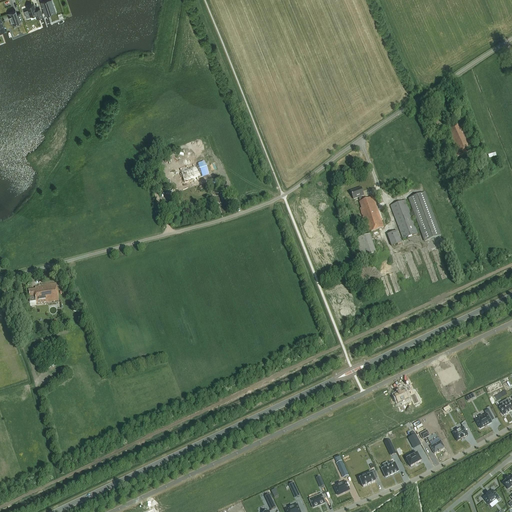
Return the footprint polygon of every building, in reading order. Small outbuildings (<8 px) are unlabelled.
[(54,11),(50,0),(45,0),(40,2),(42,7),(43,7),(44,9),(43,9),(44,13),(47,12),(47,13),(54,11)] [(34,4),(26,7),(28,10),(30,16),(35,14),(37,18),(42,16),(40,9),(36,10),(34,4)] [(23,20),(20,13),(17,14),(16,10),(8,13),(12,24),(19,22),(19,21),(23,20)] [(457,158),(473,151),(466,135),(464,134),(463,131),(460,132),(458,126),(449,130),(450,132),(447,133),(457,158)] [(203,176),(209,174),(206,164),(199,166),(199,164),(195,165),(195,163),(180,168),(186,184),(198,180),(197,179),(203,177),(203,176)] [(359,198),(360,202),(359,203),(361,209),(360,209),(361,213),(363,218),(368,233),(384,227),(373,198),(363,201),(361,197),(364,196),(361,188),(351,192),(354,200),(359,198)] [(409,214),(410,217),(415,215),(424,242),(441,236),(426,193),(409,199),(413,212),(409,214)] [(403,240),(417,235),(410,217),(409,214),(405,202),(391,207),(403,240)] [(392,247),(401,244),(397,232),(388,236),(392,247)] [(361,258),(376,254),(370,235),(355,239),(361,258)] [(372,268),(370,267),(368,267),(366,267),(364,268),(362,268),(360,270),(358,272),(357,273),(356,275),(355,277),(355,280),(355,282),(356,284),(357,286),(358,287),(360,289),(361,290),(363,291),(365,291),(368,292),(370,291),(372,291),(374,290),(375,289),(377,287),(378,285),(379,284),(380,281),(380,279),(380,277),(379,275),(378,273),(377,271),(376,270),(374,269),(372,268)] [(35,302),(35,304),(58,301),(56,284),(38,286),(39,287),(35,287),(35,289),(28,290),(29,297),(29,303),(35,302)] [(498,354),(495,347),(485,352),(487,357),(484,358),(486,362),(490,360),(489,359),(494,356),(496,359),(499,358),(498,355),(498,354)] [(450,369),(439,374),(442,382),(453,376),(455,380),(459,378),(455,369),(451,371),(450,369)] [(429,378),(419,383),(421,388),(418,389),(420,392),(423,391),(423,390),(433,385),(429,378)] [(409,399),(405,391),(401,392),(398,394),(394,396),(398,404),(401,402),(402,403),(406,401),(405,400),(409,399)] [(505,405),(499,408),(504,416),(511,411),(511,401),(509,403),(508,400),(504,402),(505,405)] [(480,419),(476,421),(480,429),(491,423),(488,418),(492,416),(489,409),(485,412),(486,415),(483,417),(482,415),(479,417),(480,419)] [(456,432),(453,434),(457,442),(461,440),(464,438),(468,436),(465,431),(468,430),(464,423),(461,425),(463,428),(460,430),(460,429),(456,431),(456,432)] [(427,431),(420,434),(423,440),(430,436),(427,431)] [(412,437),(408,438),(411,444),(418,440),(416,435),(412,437)] [(397,454),(390,441),(387,442),(389,446),(387,446),(392,457),(397,454)] [(441,441),(431,447),(434,454),(439,452),(441,451),(441,450),(445,448),(441,441)] [(410,458),(406,460),(410,468),(421,462),(417,454),(416,453),(409,457),(410,458)] [(337,464),(343,478),(348,476),(342,461),(337,464)] [(396,466),(395,463),(388,466),(387,463),(383,465),(384,468),(381,469),(386,478),(399,472),(397,467),(394,469),(394,467),(396,466)] [(372,474),(360,479),(363,487),(376,482),(375,480),(378,479),(375,471),(372,473),(372,474)] [(508,489),(511,486),(511,475),(509,478),(506,480),(506,481),(503,483),(508,489)] [(294,483),(289,485),(292,492),(297,490),(294,483)] [(346,484),(335,489),(339,497),(350,492),(346,484)] [(487,496),(483,498),(489,505),(496,500),(497,501),(500,499),(493,491),(490,493),(489,492),(486,495),(487,496)] [(322,495),(310,500),(313,508),(325,504),(322,495)] [(271,510),(276,508),(273,501),(268,503),(271,510)]
